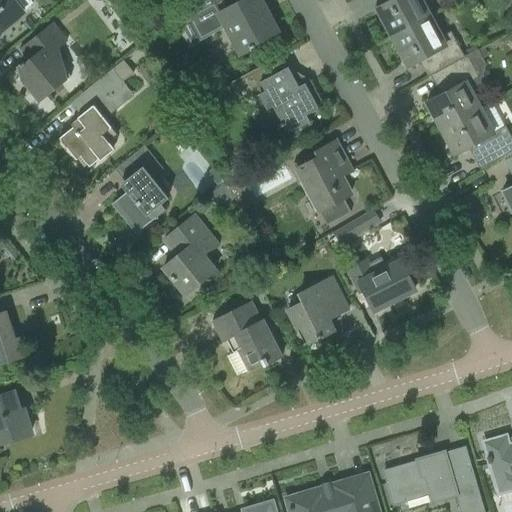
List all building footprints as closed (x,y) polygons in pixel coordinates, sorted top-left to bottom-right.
[(0,0),(0,32),(22,15),(21,13),(32,5),(28,0),(0,0)] [(197,0),(177,11),(178,13),(183,23),(191,18),(202,40),(226,27),(227,30),(240,55),(245,52),(263,43),(261,40),(273,34),(265,20),(263,22),(257,10),(253,3),(259,0),(243,0),(242,0),(197,0)] [(391,37),(392,38),(430,17),(420,0),(387,0),(388,2),(376,8),(383,21),(386,19),(395,35),(391,37)] [(430,17),(395,36),(404,53),(401,54),(407,67),(420,60),(428,77),(431,75),(463,58),(450,32),(442,36),(431,16),(430,17)] [(21,68),(14,73),(31,94),(39,104),(47,98),(62,85),(71,78),(65,71),(59,49),(56,45),(64,38),(65,38),(53,22),(52,23),(42,31),(27,43),(36,55),(28,62),(24,65),(23,63),(19,66),(21,68)] [(430,100),(426,102),(440,129),(479,108),(472,94),(477,92),(483,65),(476,51),(468,56),(431,75),(441,94),(434,98),(433,97),(429,99),(430,100)] [(276,62),(283,58),(281,56),(230,83),(232,88),(251,78),(260,95),(258,96),(266,111),(272,107),(281,124),(278,126),(280,129),(276,130),(284,145),(312,130),(309,123),(310,122),(306,116),(324,106),(310,81),(298,87),(288,68),(281,71),(276,62)] [(72,128),(58,139),(76,161),(81,157),(89,168),(98,160),(100,162),(114,150),(109,143),(118,136),(104,119),(119,107),(111,97),(126,86),(123,82),(133,74),(123,61),(86,91),(71,104),(80,116),(77,119),(70,124),(72,128)] [(479,108),(440,129),(454,155),(458,153),(458,154),(462,152),(462,151),(470,147),(472,145),(476,153),(473,154),(482,170),(481,171),(506,155),(507,154),(510,152),(511,151),(511,141),(505,128),(493,134),(479,108)] [(315,153),(293,164),(296,170),(297,171),(303,182),(304,182),(319,209),(318,210),(327,226),(333,222),(351,213),(343,199),(351,195),(342,177),(352,172),(347,163),(335,141),(318,151),(315,153)] [(126,192),(111,205),(136,235),(151,222),(152,221),(157,220),(157,217),(165,210),(161,205),(168,199),(151,179),(163,169),(144,146),(129,158),(114,171),(124,182),(120,185),(126,192)] [(511,177),(511,185),(503,191),(503,192),(505,191),(511,203),(511,151),(510,152),(511,153),(511,155),(511,171),(510,172),(509,173),(511,177)] [(213,169),(207,173),(217,186),(222,183),(213,169)] [(349,222),(355,234),(378,222),(371,210),(349,222)] [(184,251),(177,257),(163,268),(185,295),(216,270),(214,268),(213,268),(202,255),(216,244),(194,216),(163,240),(164,241),(172,236),(184,251)] [(277,246),(266,252),(273,263),(283,258),(277,246)] [(260,253),(247,263),(255,276),(268,266),(270,266),(261,253),(260,253)] [(363,290),(374,311),(414,289),(400,261),(373,275),(366,261),(348,270),(360,292),(363,290)] [(287,311),(288,312),(297,330),(301,328),(309,343),(334,331),(326,315),(343,306),(346,311),(348,310),(331,278),(299,295),(303,303),(287,311)] [(255,283),(246,288),(251,296),(259,292),(255,283)] [(251,302),(230,312),(212,321),(223,343),(232,338),(248,370),(262,363),(264,366),(282,357),(271,335),(268,337),(263,327),(266,326),(263,320),(260,321),(251,302)] [(0,364),(24,357),(18,339),(14,340),(5,312),(0,314),(0,364)] [(0,443),(31,434),(24,410),(20,411),(14,392),(2,396),(0,389),(0,443)] [(511,445),(508,446),(505,437),(485,444),(489,457),(487,458),(491,470),(493,470),(500,493),(511,488),(511,445)] [(385,474),(383,474),(393,506),(435,494),(436,499),(455,493),(460,511),(464,511),(465,511),(484,511),(468,457),(465,446),(443,453),(444,457),(445,460),(436,462),(434,457),(434,456),(430,457),(384,470),(385,474)] [(377,511),(367,475),(332,486),(333,490),(322,493),(321,489),(286,499),(290,511),(377,511)]
